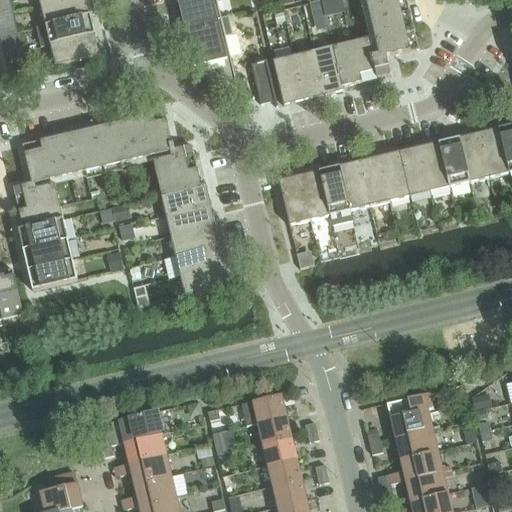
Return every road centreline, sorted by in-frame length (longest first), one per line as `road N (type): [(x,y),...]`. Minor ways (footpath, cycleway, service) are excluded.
road 1 (residential): [(357,511),(328,383),(267,270),(241,154)]
road 2 (residential): [(241,154),(436,108),(483,35)]
road 3 (residential): [(0,116),(162,75)]
